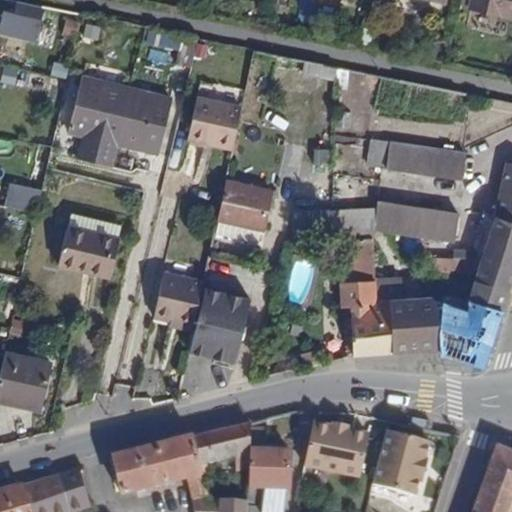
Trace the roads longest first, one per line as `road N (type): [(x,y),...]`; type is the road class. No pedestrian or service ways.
road 1 (tertiary): [(0,473),(256,400),(336,388),(508,393)]
road 2 (residential): [(455,511),(477,440),(508,393)]
